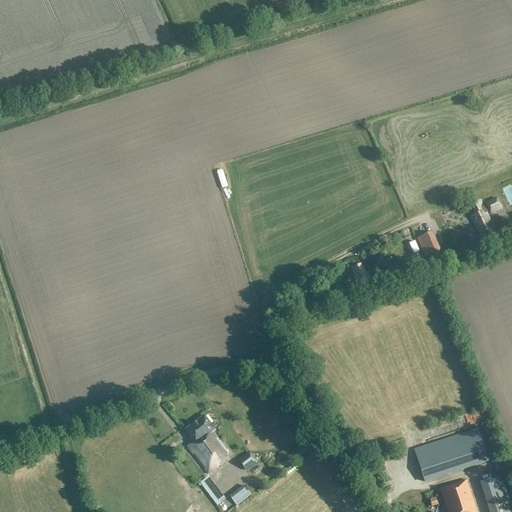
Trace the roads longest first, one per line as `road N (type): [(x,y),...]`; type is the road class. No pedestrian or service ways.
road 1 (unclassified): [(0,453),(207,373),(258,371),(291,391),(384,511)]
road 2 (track): [(273,377),(264,317),(270,295),(419,217)]
